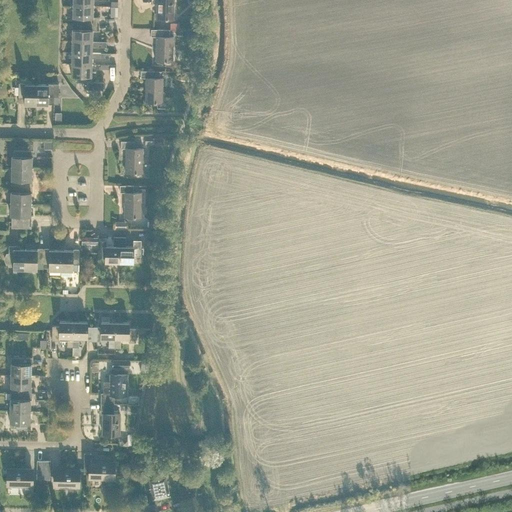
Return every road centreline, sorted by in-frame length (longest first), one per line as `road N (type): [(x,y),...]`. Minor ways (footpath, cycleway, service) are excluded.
road 1 (secondary): [(362,511),(511,477)]
road 2 (residential): [(97,135),(124,86),(126,0)]
road 3 (residential): [(96,159),(59,158),(58,222),(95,222)]
